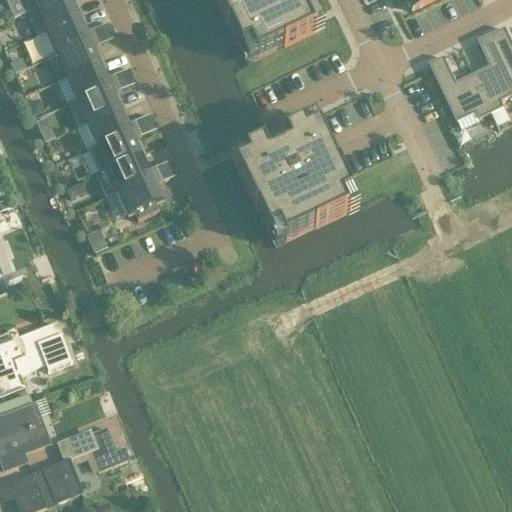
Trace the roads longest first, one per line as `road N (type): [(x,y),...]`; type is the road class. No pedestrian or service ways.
road 1 (residential): [(112,0),(215,236)]
road 2 (track): [(288,326),(511,223)]
road 3 (residential): [(379,70),(511,8)]
road 4 (residential): [(267,121),(379,70)]
